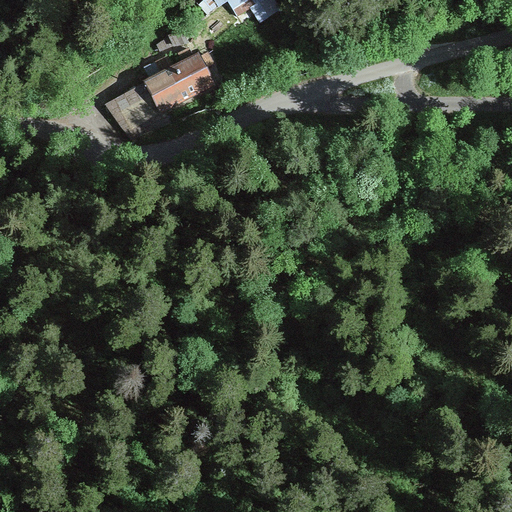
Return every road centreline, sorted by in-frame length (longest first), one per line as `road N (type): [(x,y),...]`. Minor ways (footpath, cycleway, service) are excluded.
road 1 (unclassified): [(0,119),(84,140),(165,138),(511,31)]
road 2 (track): [(308,92),(511,97)]
